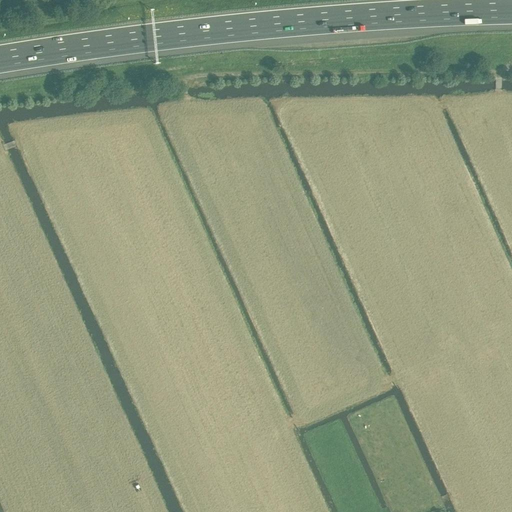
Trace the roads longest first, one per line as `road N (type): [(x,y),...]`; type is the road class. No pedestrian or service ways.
road 1 (motorway): [(0,60),(200,31),(511,11)]
road 2 (track): [(184,94),(188,78),(197,76),(506,71)]
